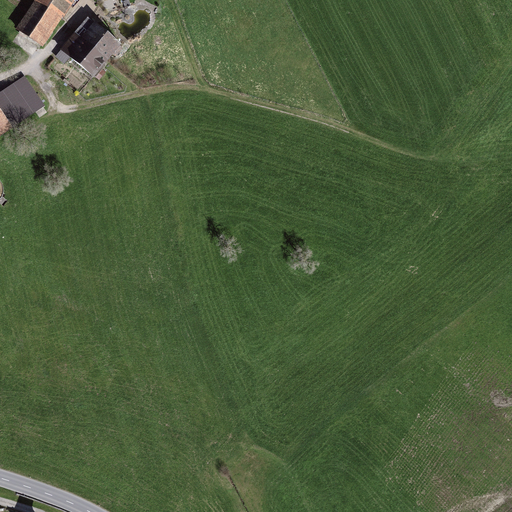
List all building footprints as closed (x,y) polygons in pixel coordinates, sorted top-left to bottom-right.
[(34,0),(38,3),(58,16),(68,0),(34,0)] [(58,16),(38,3),(19,32),(40,45),(58,16)] [(75,34),(106,60),(119,45),(88,19),(75,34)] [(106,60),(75,34),(62,50),(93,76),(106,60)] [(30,88),(0,109),(0,114),(10,128),(42,106),(30,88)] [(0,133),(1,134),(10,128),(0,114),(0,133)]
